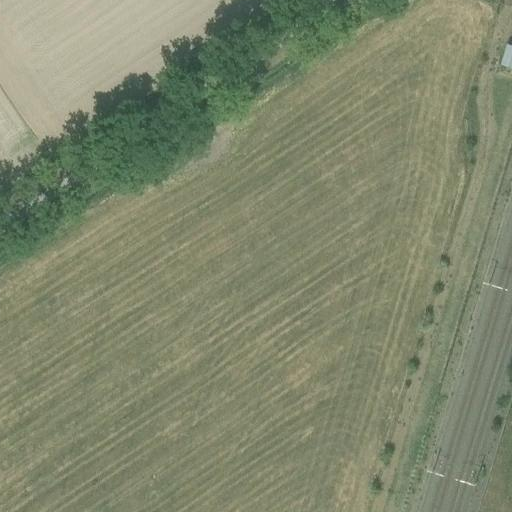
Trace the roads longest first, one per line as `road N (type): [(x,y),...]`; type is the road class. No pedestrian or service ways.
road 1 (track): [(375,511),(479,164),(484,100),(509,7)]
road 2 (unclassified): [(340,0),(0,226)]
